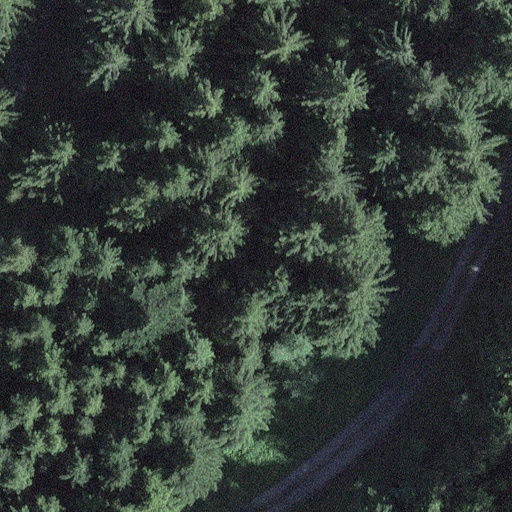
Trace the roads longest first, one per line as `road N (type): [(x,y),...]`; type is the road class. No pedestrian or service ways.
road 1 (track): [(269,511),(351,462),(409,410),(458,337),(511,209)]
road 2 (track): [(47,0),(0,192)]
